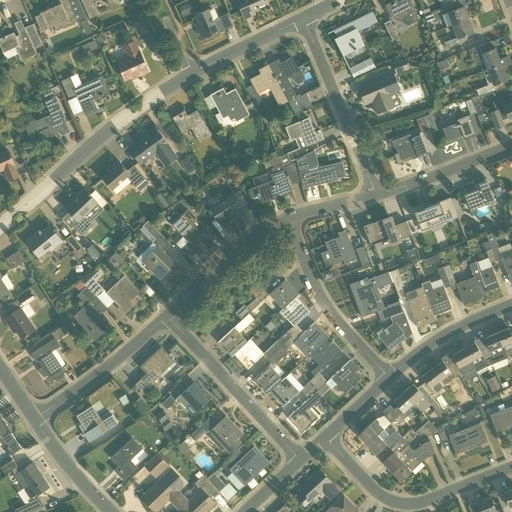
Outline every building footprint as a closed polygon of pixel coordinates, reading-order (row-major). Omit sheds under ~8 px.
[(78,21),(69,1),(68,0),(59,0),(61,4),(40,13),(41,14),(35,17),(41,31),(47,29),(54,26),(56,30),(70,24),(70,25),(78,21)] [(98,15),(93,2),(97,0),(109,0),(112,6),(122,2),(123,4),(125,3),(123,0),(87,0),(89,4),(84,6),(90,19),(98,15)] [(265,4),(263,0),(236,0),(245,19),(253,15),(250,10),(257,7),(258,8),(260,7),(259,6),(265,4)] [(393,16),(404,19),(407,26),(420,20),(410,0),(402,0),(395,4),(394,1),(385,5),(390,17),(393,16)] [(453,25),(468,19),(464,6),(457,9),(454,3),(443,7),(443,8),(445,14),(448,13),(453,25)] [(424,15),(430,12),(427,4),(421,6),(423,13),(424,13),(424,15)] [(183,15),(193,12),(191,6),(181,9),(183,15)] [(208,10),(196,15),(202,27),(198,29),(202,37),(217,31),(218,34),(225,30),(219,17),(212,20),(208,10)] [(80,20),(86,17),(83,11),(77,13),(80,20)] [(358,31),(372,24),(367,14),(337,29),(339,31),(336,33),(335,32),(334,31),(333,31),(332,31),(328,33),(328,34),(332,32),(333,31),(334,32),(335,32),(335,33),(337,38),(335,39),(343,56),(355,50),(356,51),(357,50),(357,49),(365,45),(358,31)] [(446,48),(452,46),(464,42),(462,36),(473,32),(468,19),(453,25),(457,38),(444,43),(446,48)] [(393,40),(398,37),(390,20),(385,23),(393,40)] [(25,28),(26,32),(20,34),(15,23),(20,35),(19,35),(20,36),(16,38),(14,32),(0,38),(0,45),(6,59),(18,54),(21,61),(37,54),(34,48),(43,45),(33,24),(25,28)] [(435,33),(438,40),(448,36),(445,29),(435,33)] [(101,32),(96,38),(102,43),(107,38),(101,32)] [(139,51),(135,41),(133,36),(129,38),(131,43),(123,46),(127,56),(117,61),(125,80),(132,77),(132,75),(136,74),(137,77),(149,72),(140,51),(139,51)] [(92,50),(98,48),(95,40),(89,43),(92,50)] [(495,48),(484,52),(481,45),(471,49),(474,56),(477,55),(480,64),(483,71),(487,69),(510,60),(509,55),(499,59),(495,48)] [(300,70),(299,71),(292,58),(277,65),(275,61),(269,65),(288,101),(293,109),(304,103),(299,94),(296,96),(287,78),(292,75),(296,82),(304,78),(300,70)] [(349,69),(354,79),(376,69),(371,58),(349,69)] [(397,74),(409,69),(405,59),(393,64),(397,74)] [(440,70),(450,67),(447,59),(437,62),(440,70)] [(511,64),(510,60),(487,69),(494,86),(508,80),(503,70),(511,66),(511,64)] [(279,105),(288,101),(269,65),(263,68),(265,72),(250,79),(253,85),(246,89),(251,97),(253,101),(256,99),(258,98),(259,95),(258,93),(270,87),(279,105)] [(401,105),(395,90),(400,88),(394,74),(358,88),(362,98),(365,105),(375,101),(379,113),(401,105)] [(102,77),(76,88),(71,77),(61,81),(67,94),(64,95),(67,101),(69,100),(70,101),(78,97),(86,114),(97,110),(92,98),(96,96),(96,98),(101,96),(103,95),(103,94),(108,92),(102,77)] [(51,89),(53,94),(61,91),(58,85),(51,89)] [(478,95),(490,91),(488,85),(476,90),(478,95)] [(231,120),(235,118),(236,121),(249,115),(235,89),(225,94),(226,95),(223,97),(219,91),(211,95),(220,112),(215,115),(219,123),(224,124),(231,120)] [(477,101),(480,100),(478,95),(471,98),(479,120),(484,118),(482,110),(481,111),(477,101)] [(56,131),(56,130),(60,128),(63,135),(70,131),(64,119),(65,119),(56,96),(45,101),(51,115),(36,121),(36,120),(28,123),(29,124),(25,126),(33,144),(52,135),(55,134),(55,133),(56,133),(56,132),(56,131)] [(465,102),(470,115),(476,113),(471,100),(465,102)] [(490,113),(493,119),(497,129),(504,126),(502,120),(509,117),(509,119),(511,118),(511,102),(504,105),(505,107),(498,110),(498,109),(490,113)] [(6,115),(12,112),(10,106),(3,109),(6,115)] [(212,135),(203,119),(197,111),(185,119),(181,113),(173,118),(183,133),(191,128),(200,142),(212,135)] [(416,119),(422,132),(429,129),(424,116),(416,119)] [(443,129),(447,141),(459,137),(458,136),(463,134),(464,138),(474,133),(468,116),(458,120),(459,122),(443,129)] [(302,136),(305,143),(306,145),(324,139),(320,130),(315,132),(309,118),(286,127),(291,140),(302,136)] [(140,164),(148,158),(156,152),(166,165),(177,157),(161,135),(149,143),(145,138),(142,140),(129,149),(140,164)] [(418,156),(428,152),(421,135),(411,139),(412,141),(396,148),(398,153),(395,155),(398,164),(413,158),(412,154),(416,152),(418,156)] [(299,148),(287,153),(291,161),(296,159),(306,154),(307,154),(304,146),(299,148)] [(9,180),(18,176),(14,165),(14,164),(8,151),(0,154),(0,168),(2,168),(3,169),(4,169),(9,180)] [(276,151),(268,154),(273,168),(281,165),(282,168),(291,164),(291,161),(287,153),(278,157),(276,151)] [(299,170),(309,167),(306,154),(296,159),(299,170)] [(195,169),(187,157),(180,162),(188,174),(195,169)] [(134,165),(127,170),(118,160),(111,166),(113,168),(102,178),(113,190),(127,177),(139,191),(148,183),(145,179),(146,178),(134,165)] [(309,172),(307,173),(310,184),(312,183),(313,185),(338,179),(334,164),(309,170),(309,172)] [(292,192),(283,169),(270,174),(272,180),(250,189),(253,197),(259,195),(261,201),(278,194),(279,197),(292,192)] [(487,207),(486,205),(495,202),(487,180),(478,183),(481,189),(477,191),(476,190),(464,194),(471,213),(487,207)] [(502,190),(505,199),(511,195),(511,183),(508,185),(505,189),(502,190)] [(101,207),(97,203),(97,202),(90,194),(84,187),(77,195),(78,196),(66,209),(79,221),(73,226),(82,235),(94,223),(90,219),(101,207)] [(154,198),(162,210),(169,205),(161,193),(154,198)] [(233,195),(224,200),(220,193),(212,199),(216,206),(210,209),(219,222),(232,213),(235,218),(244,212),(233,195)] [(422,210),(422,208),(421,206),(412,209),(417,221),(418,221),(421,231),(431,227),(429,221),(439,217),(441,224),(458,217),(455,208),(454,209),(444,212),(440,203),(422,210)] [(192,222),(197,218),(201,214),(193,205),(182,215),(172,225),(177,230),(188,241),(181,248),(188,255),(206,237),(192,222)] [(406,221),(395,225),(392,216),(364,226),(371,245),(390,238),(393,245),(402,242),(401,239),(412,235),(406,221)] [(174,262),(163,252),(171,244),(161,234),(148,221),(143,226),(140,229),(157,247),(143,262),(155,273),(154,274),(156,276),(156,275),(160,279),(167,273),(165,271),(168,268),(169,268),(176,261),(175,261),(174,262)] [(63,242),(55,233),(49,225),(41,232),(40,230),(38,231),(39,233),(35,236),(34,234),(26,241),(39,257),(49,249),(51,252),(63,242)] [(325,242),(331,258),(345,252),(348,262),(357,259),(346,230),(338,233),(340,239),(335,241),(334,239),(325,242)] [(511,248),(510,243),(498,248),(497,246),(498,246),(494,233),(487,235),(490,244),(496,260),(502,258),(503,262),(508,276),(511,283),(511,282),(511,248)] [(87,252),(72,234),(66,239),(74,249),(72,251),(79,259),(87,252)] [(92,243),(87,249),(95,257),(101,251),(92,243)] [(490,262),(496,260),(490,244),(484,246),(490,262)] [(368,263),(362,246),(356,249),(362,265),(368,263)] [(409,259),(418,256),(415,248),(406,251),(409,259)] [(25,260),(24,259),(19,250),(5,259),(12,269),(25,260)] [(437,255),(431,257),(433,263),(439,261),(437,255)] [(470,265),(470,264),(467,257),(460,259),(463,267),(470,265)] [(492,266),(481,270),(478,261),(470,264),(470,265),(473,273),(474,277),(482,297),(483,297),(481,294),(500,287),(492,266)] [(449,264),(442,267),(449,286),(455,284),(456,283),(449,264)] [(444,288),(449,286),(442,267),(437,269),(444,284),(433,288),(430,280),(421,283),(423,287),(422,287),(435,321),(436,320),(434,315),(452,308),(451,305),(444,288)] [(324,280),(332,277),(329,269),(321,272),(324,280)] [(392,280),(400,300),(406,298),(402,287),(404,286),(397,269),(388,272),(391,280),(392,280)] [(12,296),(8,290),(0,278),(2,277),(0,274),(0,295),(1,295),(5,300),(12,296)] [(97,297),(104,289),(91,276),(84,283),(97,297)] [(119,308),(119,309),(124,314),(134,305),(130,301),(139,292),(125,276),(107,293),(120,307),(119,308)] [(474,277),(456,284),(464,304),(482,297),(474,277)] [(296,297),(297,297),(299,294),(286,279),(281,284),(280,284),(279,285),(279,286),(269,294),(283,309),(296,297)] [(362,316),(372,312),(381,308),(370,280),(364,282),(362,279),(360,280),(360,279),(357,280),(358,284),(351,287),(358,300),(355,301),(362,316)] [(91,302),(97,297),(84,283),(86,286),(81,291),(91,302)] [(417,327),(435,321),(422,287),(415,290),(418,297),(407,302),(415,323),(417,327)] [(30,291),(18,299),(23,306),(35,299),(30,291)] [(280,312),(294,327),(296,324),(310,311),(297,297),(296,297),(283,309),(280,312)] [(260,303),(256,298),(247,306),(251,311),(260,303)] [(381,319),(380,319),(381,320),(392,316),(404,311),(399,299),(398,299),(399,301),(388,305),(388,306),(391,315),(381,319)] [(247,306),(244,303),(243,303),(241,301),(239,303),(243,306),(235,313),(241,319),(240,320),(241,321),(234,327),(218,342),(232,357),(235,354),(248,342),(239,333),(254,319),(249,313),(251,311),(247,306)] [(100,315),(90,303),(89,302),(73,315),(94,339),(106,329),(97,317),(100,315)] [(22,339),(35,329),(20,307),(5,318),(10,326),(12,324),(22,339)] [(412,333),(409,324),(404,311),(390,317),(393,323),(384,330),(383,329),(381,328),(377,331),(377,333),(378,335),(387,346),(391,350),(412,333)] [(308,328),(299,337),(312,353),(326,340),(326,339),(329,337),(328,336),(328,337),(315,323),(315,322),(310,327),(310,326),(308,328)] [(61,346),(57,340),(67,333),(62,326),(52,333),(55,338),(37,350),(32,354),(32,353),(31,354),(37,362),(40,360),(44,366),(39,369),(44,377),(49,374),(52,378),(69,367),(67,364),(61,368),(51,352),(61,346)] [(511,334),(509,328),(497,333),(505,353),(507,358),(507,356),(511,353),(511,334)] [(278,340),(282,345),(292,336),(287,331),(278,340)] [(489,359),(491,364),(507,358),(505,353),(497,333),(485,338),(488,344),(483,346),(489,359)] [(292,336),(282,345),(286,349),(296,340),(292,336)] [(255,362),(263,355),(264,354),(263,353),(251,339),(248,342),(235,354),(248,368),(253,364),(255,362)] [(277,349),(282,345),(278,340),(264,353),(263,353),(264,354),(263,355),(267,359),(277,349)] [(323,377),(319,373),(342,351),(333,342),(334,342),(333,341),(330,344),(326,340),(312,353),(310,355),(319,365),(311,372),(315,376),(309,381),(314,386),(323,377)] [(489,359),(483,346),(478,348),(475,342),(463,349),(474,368),(475,370),(486,364),(487,366),(491,364),(489,359)] [(286,349),(282,345),(267,359),(271,363),(274,365),(288,351),(286,349)] [(145,394),(151,388),(157,382),(155,380),(174,361),(161,347),(152,356),(155,358),(151,362),(148,359),(141,366),(147,373),(141,379),(135,384),(145,394)] [(463,375),(474,368),(463,349),(452,355),(455,361),(450,363),(458,375),(458,374),(460,379),(464,376),(463,375)] [(361,377),(355,371),(358,368),(350,360),(342,367),(340,369),(341,369),(331,378),(327,382),(323,377),(314,386),(322,394),(330,387),(331,388),(336,383),(345,392),(361,377)] [(458,375),(450,363),(447,366),(443,360),(431,369),(443,385),(455,376),(455,377),(458,375)] [(283,379),(272,368),(269,365),(253,380),(267,394),(270,392),(283,379)] [(436,391),(443,385),(431,369),(422,376),(426,381),(421,385),(430,396),(431,395),(436,391)] [(314,386),(309,381),(305,377),(305,376),(298,383),(302,388),(300,389),(305,394),(314,386)] [(495,376),(489,379),(494,391),(501,388),(495,376)] [(283,379),(270,392),(283,406),(288,402),(290,400),(299,391),(286,377),(283,379)] [(185,407),(190,403),(197,411),(208,401),(203,395),(202,395),(200,392),(201,390),(194,382),(182,394),(181,394),(177,398),(185,407)] [(430,396),(421,385),(418,388),(413,383),(403,392),(417,407),(422,413),(431,404),(435,409),(433,411),(438,416),(444,411),(431,395),(430,396)] [(177,396),(184,390),(178,384),(172,390),(177,396)] [(323,396),(322,394),(314,386),(305,394),(309,398),(304,402),(295,411),(294,411),(293,413),(288,417),(302,432),(318,417),(310,408),(323,396)] [(407,416),(417,407),(403,392),(394,401),(398,406),(394,409),(399,415),(404,419),(404,420),(411,428),(413,426),(409,421),(411,419),(407,416)] [(171,395),(162,403),(167,409),(176,401),(171,395)] [(136,402),(146,412),(151,407),(141,397),(136,402)] [(399,415),(394,409),(390,405),(386,408),(389,411),(384,416),(391,423),(396,418),(399,415)] [(91,408),(93,406),(92,406),(77,416),(82,424),(79,425),(89,441),(118,423),(113,415),(100,423),(91,408)] [(130,414),(134,420),(142,414),(139,408),(130,414)] [(511,423),(506,408),(490,414),(498,434),(498,432),(511,426),(511,423)] [(166,431),(170,428),(165,422),(166,421),(162,416),(165,413),(163,410),(156,416),(162,423),(160,424),(166,431)] [(11,454),(21,448),(11,433),(12,432),(0,414),(0,437),(11,454)] [(153,422),(148,416),(143,420),(148,426),(153,422)] [(230,452),(233,449),(241,443),(236,438),(241,433),(239,434),(230,425),(232,423),(226,417),(216,425),(209,417),(190,436),(196,441),(205,432),(207,434),(223,451),(226,448),(230,452)] [(378,423),(379,422),(376,419),(358,435),(367,445),(378,435),(377,435),(384,429),(378,423)] [(436,428),(429,420),(421,427),(428,435),(436,433),(436,428)] [(465,429),(472,448),(473,448),(472,447),(487,441),(487,442),(488,442),(480,423),(465,429)] [(381,449),(385,453),(402,437),(408,430),(403,425),(396,431),(395,430),(388,437),(387,435),(382,440),(378,435),(367,445),(376,454),(381,449)] [(442,442),(448,440),(443,426),(437,429),(442,442)] [(472,448),(465,429),(449,435),(457,454),(457,453),(471,447),(472,448)] [(406,458),(415,450),(414,449),(414,450),(402,437),(385,453),(380,458),(392,471),(406,458)] [(117,473),(124,480),(137,467),(130,460),(142,449),(133,439),(112,457),(122,468),(117,473)] [(428,456),(434,454),(435,453),(430,441),(423,443),(415,450),(406,458),(392,471),(401,481),(411,471),(421,461),(422,462),(428,456)] [(254,448),(233,468),(231,469),(245,484),(268,463),(254,448)] [(155,478),(169,465),(158,453),(144,466),(155,478)] [(5,474),(18,466),(13,459),(1,468),(5,474)] [(35,497),(49,487),(33,462),(20,471),(30,487),(25,490),(31,498),(34,496),(35,497)] [(178,491),(186,484),(172,469),(143,497),(155,509),(164,500),(163,499),(167,496),(180,510),(188,502),(178,491)] [(311,500),(311,499),(322,489),(326,494),(326,495),(330,500),(340,492),(319,469),(312,476),(314,477),(301,489),(305,493),(298,499),(305,506),(311,500)] [(218,490),(219,491),(226,485),(214,473),(208,478),(218,490)] [(218,490),(208,478),(207,479),(203,474),(195,483),(201,489),(188,502),(180,510),(181,510),(183,509),(185,511),(199,511),(202,510),(203,511),(204,511),(214,503),(210,498),(218,490)] [(511,511),(511,489),(504,493),(509,506),(502,509),(503,511),(511,511)] [(358,511),(344,496),(327,511),(358,511)] [(496,511),(491,498),(476,504),(479,511),(496,511)] [(33,511),(30,503),(15,509),(16,511),(33,511)]
